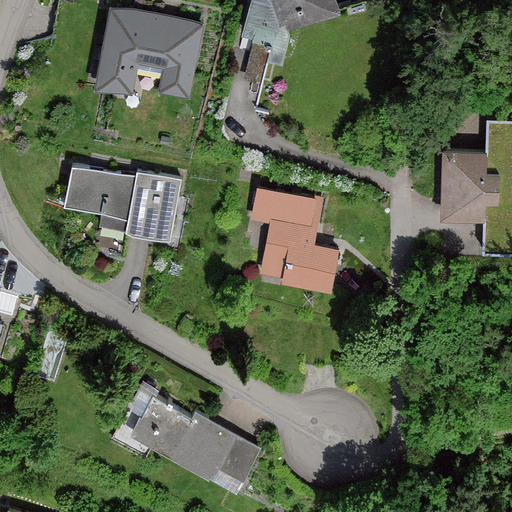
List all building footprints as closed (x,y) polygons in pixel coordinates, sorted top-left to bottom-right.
[(288,41),(288,33),(347,15),(342,0),(255,0),(247,34),(288,41)] [(138,95),(144,63),(165,67),(160,91),(189,96),(203,21),(114,4),(98,87),(138,95)] [(463,47),(463,81),(483,81),(483,47),(463,47)] [(511,249),(511,117),(487,117),(486,147),(444,146),(442,217),(485,218),(484,249),(511,249)] [(172,239),(184,179),(140,171),(139,176),(77,165),(69,207),(132,219),(130,232),(172,239)] [(336,288),(344,244),(319,239),(327,198),(262,186),(255,220),(273,224),(264,272),(289,276),(288,279),(336,288)] [(251,477),(268,446),(203,411),(199,418),(160,396),(140,432),(221,477),(228,464),(251,477)]
